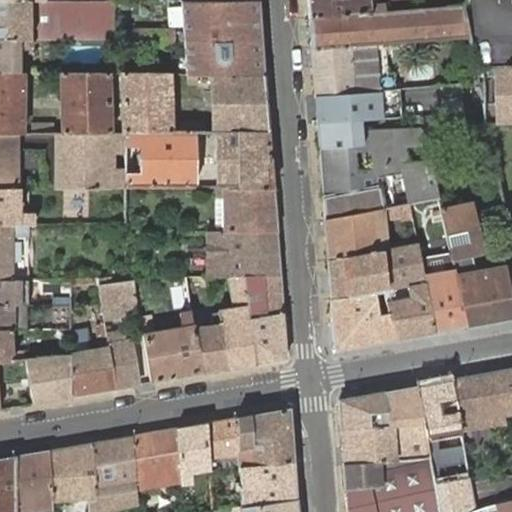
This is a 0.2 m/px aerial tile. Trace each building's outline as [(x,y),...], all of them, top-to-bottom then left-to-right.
[(0,0),(0,39),(20,40),(29,40),(31,40),(111,39),(111,25),(111,0),(33,0),(29,0),(0,0)] [(128,0),(117,0),(117,13),(129,14),(128,0)] [(186,73),(211,73),(262,73),(256,0),(180,0),(182,26),(184,42),(186,73)] [(306,0),(308,17),(370,12),(448,6),(446,0),(306,0)] [(483,67),(511,65),(511,0),(464,0),(462,5),(467,35),(473,67),(483,67)] [(370,12),(308,17),(311,48),(351,44),(376,42),(467,35),(462,5),(448,6),(370,12)] [(138,25),(111,25),(111,39),(111,42),(138,42),(138,25)] [(182,26),(138,25),(138,42),(184,42),(182,26)] [(0,39),(0,72),(19,72),(20,49),(31,49),(31,40),(29,40),(20,40),(0,39)] [(314,95),(379,90),(376,42),(351,44),(311,48),(314,95)] [(485,109),(485,124),(511,122),(511,65),(483,67),(485,109)] [(0,72),(0,133),(21,133),(21,116),(21,114),(22,92),(22,90),(22,73),(19,72),(0,72)] [(60,73),(62,133),(107,133),(106,108),(122,108),(123,133),(125,132),(124,131),(170,130),(168,73),(121,72),(121,98),(106,98),(106,72),(60,73)] [(212,131),(267,131),(262,73),(211,73),(212,131)] [(395,108),(428,106),(427,88),(395,90),(395,108)] [(476,124),(485,124),(485,109),(423,114),(424,129),(476,124)] [(369,118),(316,122),(322,197),(323,220),(408,204),(416,202),(425,200),(436,198),(438,197),(434,178),(429,157),(425,137),(424,129),(371,131),(369,118)] [(125,175),(124,186),(193,185),(193,167),(197,163),(197,153),(193,149),(193,137),(217,137),(217,185),(272,187),(267,131),(212,131),(170,130),(124,131),(125,132),(124,144),(140,145),(140,151),(136,154),(136,164),(140,168),(140,174),(125,175)] [(62,133),(56,133),(57,189),(125,188),(124,187),(124,186),(125,175),(124,168),(115,168),(115,154),(125,154),(124,144),(125,132),(123,133),(107,133),(62,133)] [(0,187),(19,187),(19,149),(20,135),(0,134),(0,187)] [(216,230),(275,231),(272,187),(217,185),(215,185),(215,196),(226,196),(226,222),(216,222),(216,230)] [(0,187),(0,224),(12,224),(20,223),(27,224),(33,223),(34,212),(28,212),(20,212),(20,198),(28,198),(28,188),(20,188),(0,187)] [(215,196),(216,222),(226,222),(226,196),(215,196)] [(469,199),(439,207),(446,236),(451,259),(482,252),(469,199)] [(410,209),(408,204),(323,220),(327,259),(385,249),(384,243),(384,242),(379,243),(377,217),(382,216),(404,212),(405,219),(411,218),(410,209)] [(0,224),(0,278),(12,278),(13,266),(13,255),(13,248),(13,237),(17,236),(28,236),(27,224),(20,223),(12,224),(0,224)] [(212,276),(242,275),(279,275),(275,231),(216,230),(208,231),(200,231),(200,251),(208,258),(208,276),(212,276)] [(28,279),(28,236),(17,236),(13,237),(13,248),(13,255),(13,266),(12,278),(22,279),(28,279)] [(385,249),(327,259),(330,299),(374,291),(406,285),(423,282),(416,243),(385,249)] [(511,317),(511,296),(510,292),(504,265),(455,274),(467,326),(511,317)] [(424,285),(433,332),(467,326),(455,273),(423,279),(423,282),(424,285)] [(228,368),(256,363),(249,319),(242,275),(212,276),(214,288),(229,287),(232,307),(219,309),(218,311),(228,368)] [(249,319),(281,313),(279,275),(242,275),(249,319)] [(124,315),(138,313),(133,281),(108,284),(107,277),(96,278),(97,284),(97,287),(101,304),(122,302),(124,315)] [(0,278),(0,303),(12,303),(12,278),(0,278)] [(22,303),(22,279),(12,278),(12,303),(22,303)] [(70,287),(97,284),(96,278),(70,279),(70,287)] [(433,332),(424,285),(423,282),(406,285),(408,295),(385,299),(387,312),(392,339),(433,332)] [(374,291),(330,299),(334,349),(392,339),(387,312),(378,314),(374,291)] [(124,315),(122,302),(101,304),(103,318),(124,315)] [(0,329),(10,329),(12,329),(12,303),(0,303),(0,329)] [(142,333),(150,382),(201,373),(193,327),(190,310),(180,313),(182,325),(152,331),(149,317),(139,319),(142,333)] [(201,373),(228,368),(218,311),(212,312),(213,324),(193,327),(201,373)] [(249,319),(256,363),(285,358),(281,313),(249,319)] [(70,397),(114,389),(104,326),(103,323),(94,324),(97,341),(100,340),(101,349),(70,354),(70,397)] [(114,389),(136,385),(128,337),(124,337),(123,329),(110,332),(109,326),(104,326),(114,389)] [(0,361),(11,361),(12,361),(10,329),(0,329),(0,361)] [(32,403),(70,397),(70,354),(24,360),(21,359),(12,361),(11,361),(14,382),(19,382),(19,378),(27,377),(32,403)] [(0,409),(0,408),(0,380),(6,380),(6,383),(14,382),(11,361),(0,361),(0,409)] [(511,368),(495,371),(503,414),(511,412),(511,368)] [(451,379),(459,421),(502,414),(503,414),(495,371),(451,379)] [(467,471),(461,432),(459,421),(451,379),(417,386),(423,423),(425,437),(455,432),(459,469),(467,471)] [(423,423),(417,386),(384,391),(387,427),(423,423)] [(387,427),(384,391),(338,400),(340,430),(387,427)] [(289,408),(236,418),(238,452),(239,467),(293,462),(289,408)] [(461,432),(505,424),(503,414),(502,414),(459,421),(461,432)] [(236,418),(206,423),(208,458),(214,457),(238,452),(236,418)] [(206,423),(176,428),(180,473),(181,482),(190,481),(189,471),(209,467),(209,465),(208,461),(208,458),(206,423)] [(340,430),(343,464),(429,456),(428,450),(425,437),(423,423),(387,427),(340,430)] [(176,428),(131,436),(135,480),(136,489),(146,487),(145,478),(175,473),(175,483),(181,482),(180,473),(176,428)] [(96,500),(97,510),(137,503),(136,489),(135,480),(131,436),(92,442),(96,500)] [(89,511),(96,511),(97,510),(96,500),(92,442),(48,450),(51,500),(52,502),(88,500),(89,511)] [(48,450),(15,456),(16,504),(16,510),(51,505),(52,502),(51,500),(48,450)] [(0,511),(15,511),(16,510),(16,504),(15,456),(0,458),(0,511)] [(429,456),(343,464),(346,511),(440,511),(430,464),(429,456)] [(241,506),(296,498),(293,462),(239,467),(240,497),(241,506)] [(430,464),(440,511),(464,511),(474,508),(468,476),(440,481),(437,463),(430,464)] [(511,464),(468,476),(474,508),(511,498),(511,464)] [(145,478),(146,487),(175,483),(175,473),(145,478)] [(297,511),(296,498),(241,506),(240,507),(234,508),(228,508),(228,511),(297,511)] [(511,511),(511,498),(474,508),(464,511),(511,511)]
